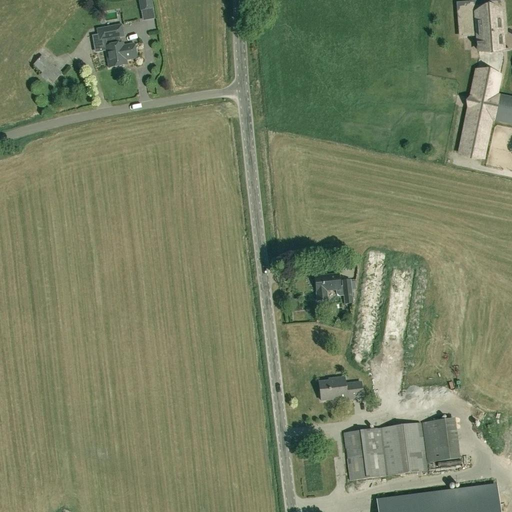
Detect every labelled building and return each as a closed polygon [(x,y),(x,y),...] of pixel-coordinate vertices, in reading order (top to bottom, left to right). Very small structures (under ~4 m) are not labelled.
[(138,0),(140,11),(141,11),(153,9),(151,0),(138,0)] [(501,28),(502,27),(501,22),(505,21),(502,13),(501,10),(494,6),(487,5),(480,4),(473,5),(465,8),(458,11),(464,27),(465,36),(469,36),(477,35),(478,51),(503,50),(502,33),(497,33),(497,30),(499,30),(500,29),(501,28)] [(120,59),(121,66),(127,65),(126,60),(137,58),(134,44),(124,46),(124,43),(122,43),(121,38),(124,37),(122,25),(109,27),(111,40),(113,39),(116,54),(122,53),(123,59),(120,59)] [(109,68),(121,66),(120,59),(123,59),(122,53),(116,54),(113,39),(111,40),(109,27),(97,29),(100,42),(106,40),(107,47),(105,47),(109,68)] [(53,83),(61,74),(41,57),(33,66),(42,74),(40,76),(46,81),(48,79),(53,83)] [(511,100),(495,97),(499,77),(500,77),(500,76),(476,71),(476,72),(478,72),(471,98),(469,98),(467,108),(469,108),(460,154),(482,158),(490,119),(511,123),(511,100)] [(328,301),(327,292),(340,290),(338,275),(314,278),(316,293),(317,302),(328,301)] [(345,305),(353,304),(350,280),(342,281),(345,305)] [(344,386),(344,379),(328,381),(328,383),(318,384),(320,402),(339,400),(339,402),(362,399),(360,384),(344,386)] [(406,393),(393,402),(402,415),(437,391),(431,382),(421,388),(419,383),(406,392),(406,393)] [(427,463),(458,459),(452,421),(426,425),(422,425),(427,463)] [(350,482),(426,472),(420,424),(344,435),(350,482)] [(378,511),(499,511),(496,487),(377,502),(378,511)]
